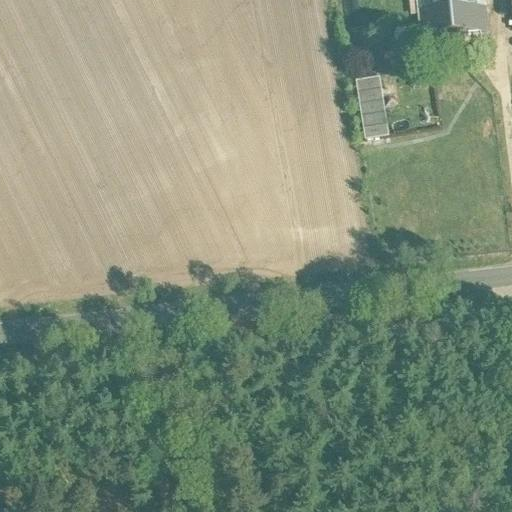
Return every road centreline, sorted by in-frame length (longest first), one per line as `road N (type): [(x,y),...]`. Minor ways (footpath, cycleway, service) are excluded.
road 1 (tertiary): [(0,333),(511,279)]
road 2 (track): [(156,316),(191,511)]
